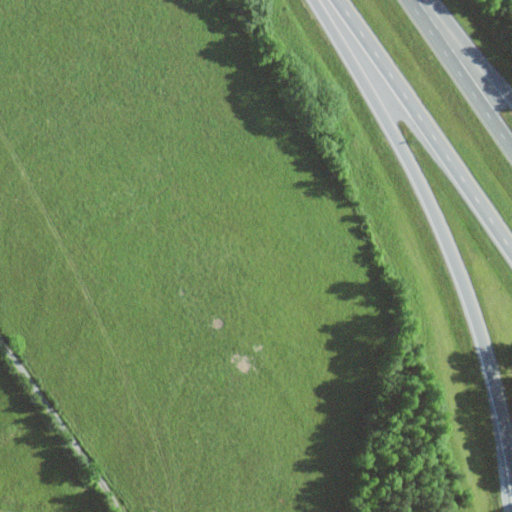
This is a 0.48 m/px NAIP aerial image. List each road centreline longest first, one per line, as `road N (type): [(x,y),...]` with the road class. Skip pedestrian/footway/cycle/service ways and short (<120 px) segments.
road 1 (trunk): [(318,0),(395,130),(467,298),(511,511)]
road 2 (trunk): [(331,0),(511,257)]
road 3 (trunk): [(511,124),(426,0)]
road 4 (trunk): [(511,91),(426,0)]
